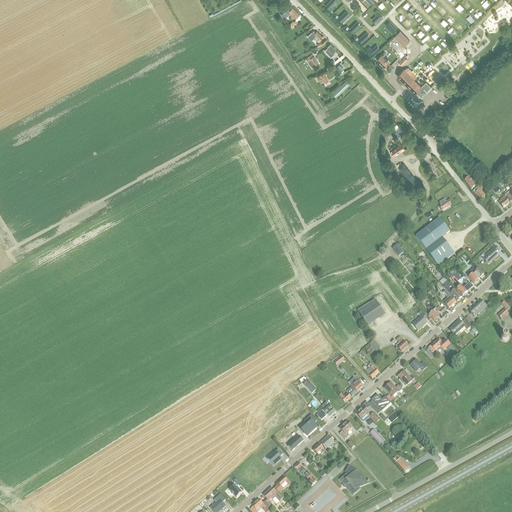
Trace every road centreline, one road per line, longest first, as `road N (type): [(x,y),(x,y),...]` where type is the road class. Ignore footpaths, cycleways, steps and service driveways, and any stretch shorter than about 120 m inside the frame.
road 1 (residential): [(237,511),(511,262)]
road 2 (residential): [(493,225),(411,122),(291,0)]
road 3 (residential): [(369,511),(511,432)]
road 4 (secondary): [(394,511),(511,446)]
